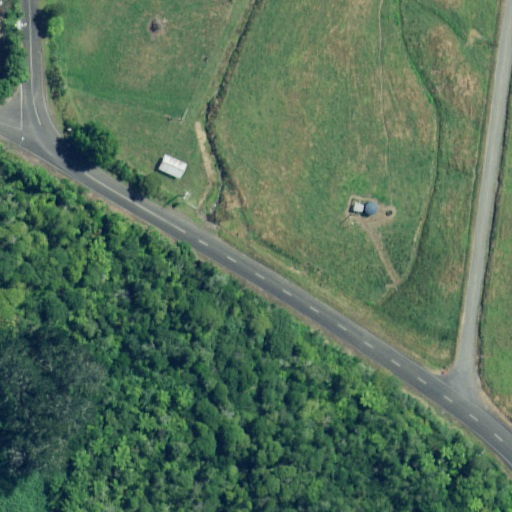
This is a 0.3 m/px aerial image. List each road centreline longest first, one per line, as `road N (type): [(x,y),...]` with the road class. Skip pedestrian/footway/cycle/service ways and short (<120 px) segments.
road 1 (unclassified): [(38,123),(89,175),(322,313),(460,407)]
road 2 (unclassified): [(496,0),(458,217),(466,358),(460,407)]
road 3 (unclassified): [(27,0),(38,123)]
